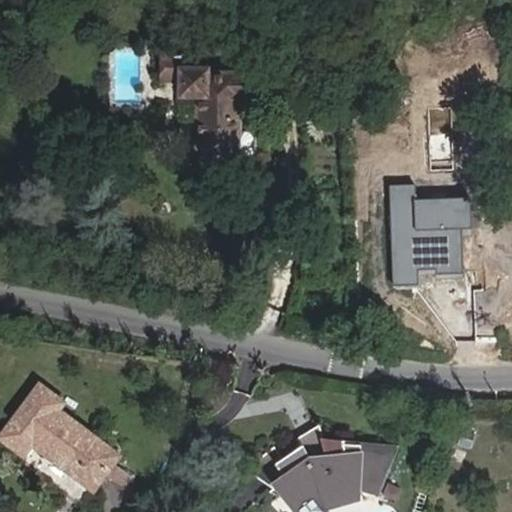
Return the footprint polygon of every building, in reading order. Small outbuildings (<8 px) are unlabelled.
[(248,97),(248,72),(206,72),(206,68),(188,67),(189,55),(159,54),(158,81),(178,81),(178,99),(195,99),(195,160),(237,160),(237,157),(237,132),(238,97),(248,97)] [(253,153),(253,136),(249,132),(237,132),(237,157),(249,158),(253,153)] [(475,231),(475,200),(419,201),(419,186),(394,187),(395,287),(420,286),(420,271),(438,271),(438,276),(465,276),(465,231),(475,231)] [(92,489),(117,456),(56,411),(62,403),(39,386),(1,437),(23,455),(32,443),(92,489)] [(373,491),(387,455),(360,453),(360,445),(323,442),(328,460),(313,469),(304,452),(297,438),(253,465),(266,477),(264,482),(292,492),(294,508),(297,511),(322,511),(319,507),(357,496),(358,487),(373,491)] [(323,442),(322,440),(304,452),(313,469),(328,460),(323,442)]
